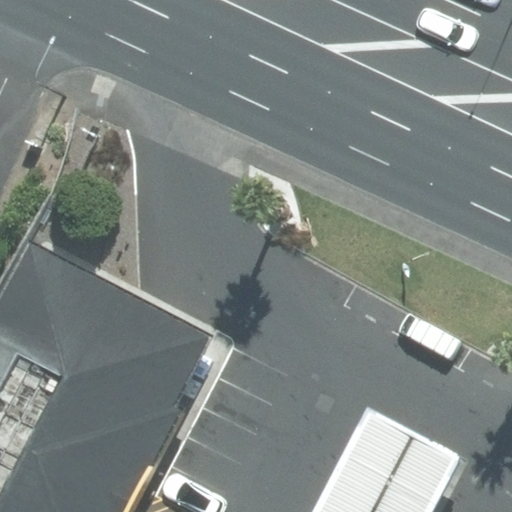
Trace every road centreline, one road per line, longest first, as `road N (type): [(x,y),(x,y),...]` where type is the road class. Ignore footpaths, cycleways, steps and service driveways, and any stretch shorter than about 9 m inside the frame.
road 1 (secondary): [(511,202),(93,0)]
road 2 (unknown): [(312,330),(238,511)]
